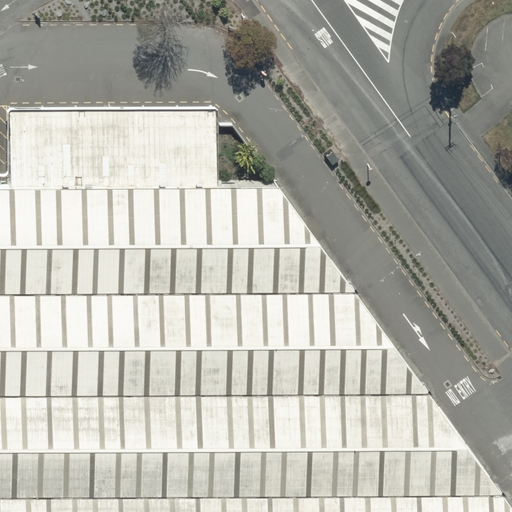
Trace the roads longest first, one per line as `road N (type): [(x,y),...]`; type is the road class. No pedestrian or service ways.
road 1 (residential): [(393,112),(511,275)]
road 2 (residential): [(311,0),(393,112)]
